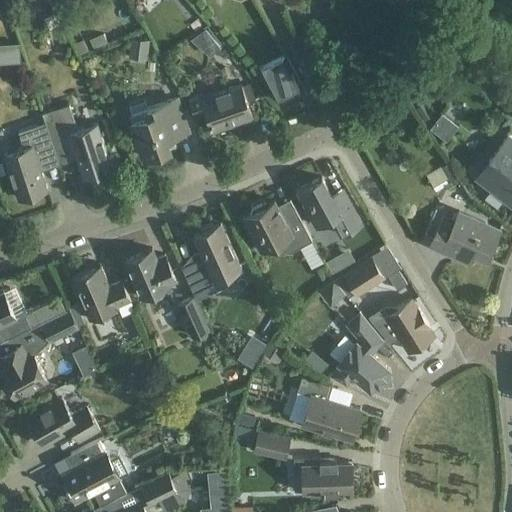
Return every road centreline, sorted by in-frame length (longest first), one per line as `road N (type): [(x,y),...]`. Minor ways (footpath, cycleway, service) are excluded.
road 1 (residential): [(0,269),(151,221),(336,138)]
road 2 (residential): [(469,351),(336,138)]
road 3 (residential): [(393,511),(393,417),(422,382),(469,351)]
road 4 (residential): [(336,138),(262,0)]
